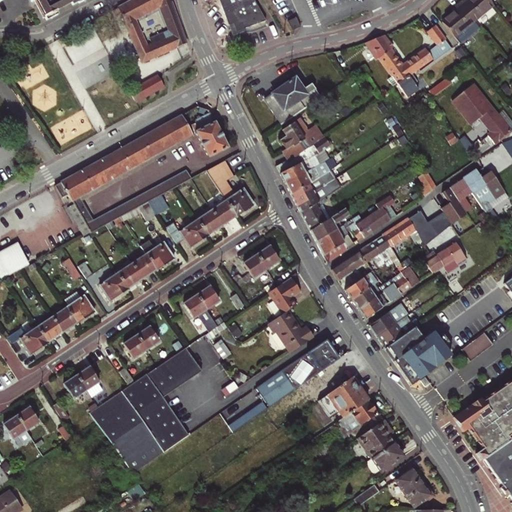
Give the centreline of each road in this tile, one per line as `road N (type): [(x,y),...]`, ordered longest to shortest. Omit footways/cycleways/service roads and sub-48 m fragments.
road 1 (secondary): [(285,210),(331,299),(454,473),(471,511)]
road 2 (residential): [(285,210),(23,384)]
road 3 (residential): [(0,200),(218,80)]
road 4 (residential): [(218,80),(282,48),(372,27),(421,0)]
road 5 (secondary): [(218,80),(285,210)]
